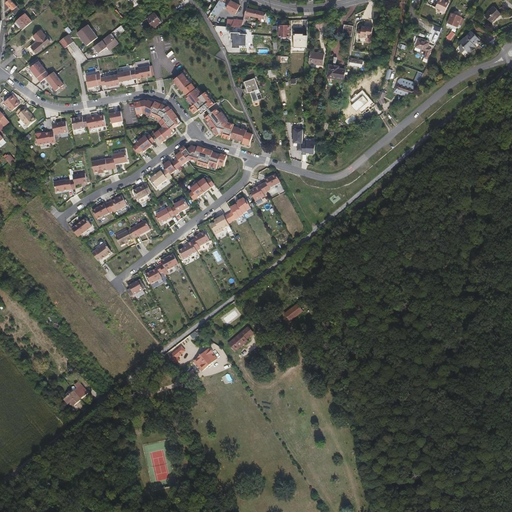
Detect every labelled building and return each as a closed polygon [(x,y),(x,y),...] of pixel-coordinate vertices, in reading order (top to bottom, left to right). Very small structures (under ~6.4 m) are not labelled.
[(13,10),(17,6),(10,0),(8,0),(6,2),(13,10)] [(445,13),(449,4),(440,0),(439,0),(435,9),(445,13)] [(222,3),(219,1),(212,11),(216,14),(224,2),(223,2),(222,3)] [(235,14),(240,6),(231,1),(227,9),(235,14)] [(498,19),(507,9),(499,2),(493,9),(494,9),(490,13),(498,19)] [(264,19),(266,13),(246,9),(243,19),(248,20),(249,16),(258,18),(258,21),(261,22),(262,19),(264,19)] [(154,28),(161,22),(154,13),(147,19),(154,28)] [(23,29),(31,22),(25,14),(16,21),(19,25),(20,24),(21,26),(23,29)] [(457,28),(461,18),(452,14),(448,24),(457,27),(457,28)] [(234,20),(234,21),(214,19),(213,25),(241,28),(243,21),(234,20)] [(371,30),(372,21),(364,20),(364,23),(361,22),(360,28),(371,30)] [(97,38),(87,25),(77,33),(86,46),(97,38)] [(280,37),(290,37),(290,26),(280,26),(280,37)] [(352,37),(353,27),(345,26),(343,35),(352,37)] [(31,47),(34,51),(48,39),(40,30),(33,36),(38,41),(31,47)] [(480,31),(477,34),(474,30),(465,39),(475,50),(482,44),(478,40),(480,38),(483,41),(487,38),(480,31)] [(240,34),(240,32),(230,32),(230,39),(231,39),(231,48),(240,48),(240,45),(246,45),(246,34),(240,34)] [(73,42),(68,35),(60,41),(65,47),(73,42)] [(102,41),(107,47),(109,50),(118,43),(115,38),(114,39),(110,35),(102,41)] [(36,53),(50,41),(48,39),(34,51),(36,53)] [(429,45),(429,42),(418,39),(415,48),(426,51),(424,58),(428,60),(433,46),(429,45)] [(99,53),(107,47),(102,41),(94,47),(99,53)] [(323,65),(325,55),(310,53),(309,64),(323,65)] [(41,82),(46,78),(49,75),(39,61),(30,68),(35,74),(36,73),(37,75),(36,76),(41,82)] [(335,68),(336,66),(329,65),(327,77),(344,80),(346,70),(338,69),(335,68)] [(139,70),(135,71),(137,78),(140,77),(140,78),(152,76),(150,66),(139,68),(139,70)] [(118,73),(118,74),(120,82),(137,79),(137,78),(135,71),(135,70),(118,73)] [(56,91),(64,84),(54,72),(49,75),(46,78),(56,91)] [(100,73),(87,76),(89,87),(102,85),(101,77),(100,73)] [(174,80),(183,91),(191,84),(182,73),(174,80)] [(118,74),(101,77),(102,85),(106,84),(107,87),(120,84),(120,82),(118,74)] [(251,92),(255,90),(257,98),(258,100),(262,99),(259,89),(258,89),(254,78),(244,82),(245,84),(247,89),(245,90),(243,91),(244,94),(251,92)] [(186,97),(191,103),(202,94),(197,87),(196,88),(192,83),(191,84),(183,91),(187,96),(186,97)] [(416,92),(419,84),(415,83),(412,89),(397,84),(395,91),(410,96),(416,92)] [(207,116),(212,112),(209,108),(214,104),(205,92),(202,94),(191,103),(192,105),(189,108),(194,113),(198,110),(201,113),(204,111),(207,116)] [(20,104),(13,95),(5,102),(12,111),(20,104)] [(143,113),(147,102),(145,101),(135,103),(137,114),(143,113)] [(143,113),(150,116),(155,104),(148,101),(147,102),(143,113)] [(150,117),(157,120),(171,111),(168,107),(167,107),(155,102),(155,104),(150,116),(150,117)] [(25,109),(23,107),(17,112),(19,114),(18,115),(28,127),(36,120),(26,108),(25,109)] [(220,132),(228,122),(227,121),(228,120),(221,111),(220,112),(217,108),(212,112),(207,116),(205,117),(209,121),(208,122),(217,134),(220,132)] [(9,122),(7,120),(0,111),(0,110),(0,129),(9,122)] [(163,127),(154,134),(161,143),(174,133),(172,130),(178,125),(175,120),(178,118),(172,110),(171,111),(157,120),(163,127)] [(123,122),(121,111),(117,111),(117,113),(110,114),(112,124),(123,122)] [(106,126),(104,115),(91,118),(91,116),(86,117),(88,126),(89,129),(106,126)] [(88,126),(86,117),(83,118),(82,117),(72,119),(74,130),(85,127),(85,126),(88,126)] [(66,122),(56,123),(58,134),(68,132),(66,122)] [(229,139),(233,126),(234,124),(228,122),(220,132),(222,134),(221,137),(229,139)] [(242,143),(250,145),(253,134),(246,132),(246,130),(233,126),(230,137),(243,140),(242,143)] [(303,129),(292,128),(292,135),(293,135),(293,142),(298,142),(298,149),(302,149),(302,141),(303,129)] [(56,143),(54,132),(45,133),(45,132),(36,134),(38,145),(51,142),(51,144),(56,143)] [(145,136),(136,143),(137,144),(134,147),(139,153),(142,151),(143,153),(153,145),(152,144),(155,141),(150,135),(147,137),(145,136)] [(314,141),(302,141),(302,149),(302,154),(306,154),(306,152),(309,152),(309,154),(314,154),(314,141)] [(180,150),(181,151),(188,160),(190,159),(198,162),(197,164),(202,166),(207,149),(198,147),(197,148),(192,146),(187,150),(184,147),(180,150)] [(213,151),(207,149),(202,166),(208,168),(208,166),(216,168),(217,164),(223,166),(227,155),(221,153),(221,155),(212,152),(213,151)] [(163,165),(170,174),(188,160),(181,151),(175,155),(177,158),(171,163),(169,161),(163,165)] [(126,152),(114,155),(114,157),(116,164),(128,162),(126,152)] [(117,168),(116,164),(114,157),(92,162),(94,172),(99,171),(99,174),(104,173),(103,171),(117,168)] [(161,170),(150,179),(156,187),(167,179),(168,180),(172,177),(170,174),(166,169),(162,172),(161,170)] [(85,173),(73,176),(74,180),(75,185),(87,182),(85,173)] [(194,200),(214,184),(209,178),(206,181),(204,178),(190,189),(193,192),(189,194),(194,200)] [(76,189),(75,185),(74,180),(70,181),(70,180),(67,180),(66,179),(54,182),(56,193),(61,192),(61,190),(63,190),(63,191),(76,189)] [(147,184),(134,191),(139,200),(148,195),(147,193),(150,192),(147,184)] [(267,191),(263,184),(250,191),(255,200),(264,195),(263,193),(267,191)] [(122,195),(109,202),(113,211),(114,212),(127,205),(122,195)] [(238,205),(236,206),(242,214),(247,211),(247,210),(251,208),(246,200),(245,201),(244,198),(238,201),(238,202),(237,203),(238,205)] [(185,199),(174,204),(175,206),(172,208),(175,215),(189,207),(185,199)] [(113,211),(109,202),(105,205),(104,204),(93,210),(97,219),(113,211)] [(232,212),(225,217),(228,223),(235,219),(236,220),(240,218),(239,217),(243,215),(242,214),(236,206),(236,205),(231,208),(232,212)] [(171,217),(175,215),(172,208),(170,206),(167,208),(168,209),(157,214),(161,223),(172,218),(171,217)] [(225,217),(224,215),(214,220),(215,222),(211,225),(215,234),(223,230),(222,228),(229,225),(228,223),(225,217)] [(86,218),(72,229),(78,236),(92,226),(86,218)] [(146,220),(134,226),(139,235),(150,229),(146,220)] [(131,229),(116,237),(121,246),(129,242),(128,241),(135,237),(131,229)] [(191,240),(197,250),(200,248),(198,246),(210,240),(204,231),(193,237),(194,239),(191,240)] [(197,250),(191,240),(187,242),(188,244),(186,245),(187,247),(179,251),(184,259),(191,255),(190,254),(197,250)] [(105,243),(92,253),(98,260),(101,258),(102,260),(112,252),(105,243)] [(160,265),(156,267),(157,269),(146,274),(151,284),(162,278),(160,273),(163,272),(160,265)] [(138,280),(129,285),(134,294),(143,289),(142,287),(144,285),(142,281),(140,282),(138,280)] [(288,321),(301,311),(296,305),(283,315),(288,321)] [(247,331),(248,330),(246,328),(227,343),(231,348),(243,338),(245,341),(251,335),(247,331)] [(175,357),(183,351),(179,346),(167,356),(174,363),(178,360),(175,357)] [(200,372),(215,360),(207,349),(191,361),(200,372)] [(73,405),(88,392),(82,384),(64,400),(68,404),(70,402),(73,405)]
